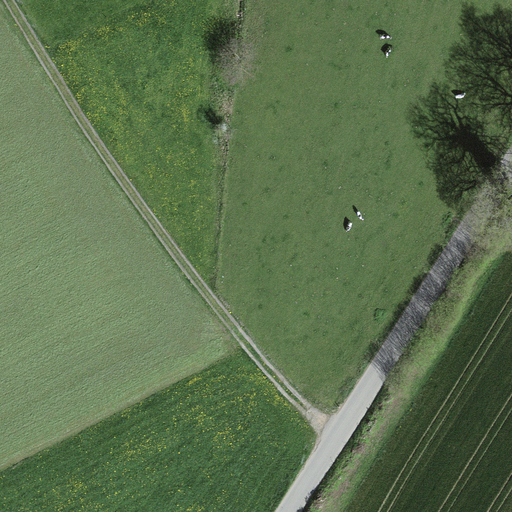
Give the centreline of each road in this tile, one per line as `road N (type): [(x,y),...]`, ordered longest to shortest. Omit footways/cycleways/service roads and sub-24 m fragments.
road 1 (track): [(8,0),(197,282),(334,437)]
road 2 (tertiary): [(287,511),(511,155)]
